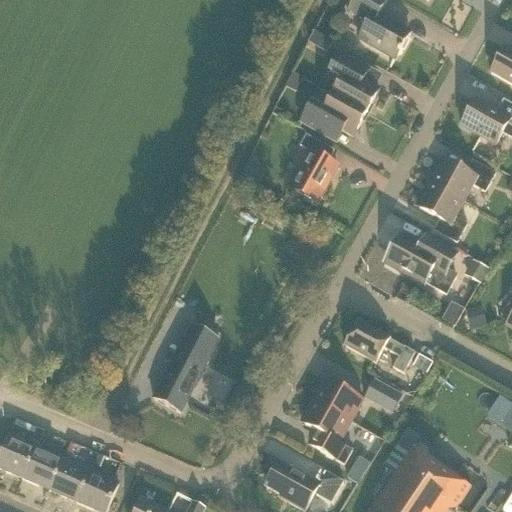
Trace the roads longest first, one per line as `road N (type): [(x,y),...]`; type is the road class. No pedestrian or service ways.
road 1 (track): [(95,440),(316,0)]
road 2 (residential): [(338,288),(495,7)]
road 3 (residential): [(214,480),(239,464),(338,288)]
road 4 (unclassified): [(214,480),(181,477),(2,398)]
road 5 (residential): [(511,382),(338,288)]
